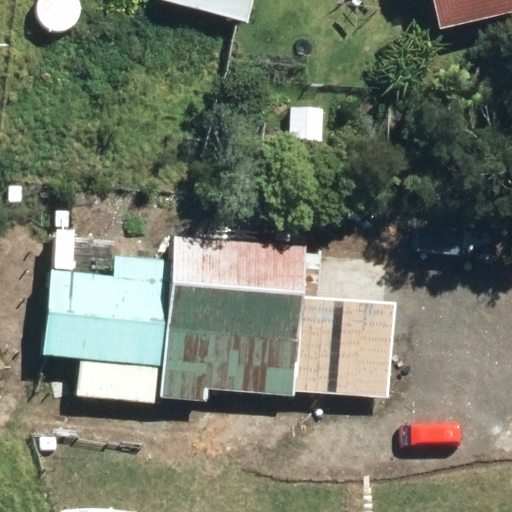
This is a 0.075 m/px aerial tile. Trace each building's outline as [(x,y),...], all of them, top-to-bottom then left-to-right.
[(151,0),(235,22),(240,0),(151,0)] [(511,0),(412,0),(421,34),(511,11),(511,0)] [(280,144),(312,144),(313,112),(282,111),(280,144)] [(66,398),(191,406),(193,392),(280,398),(286,305),(305,307),(307,260),(288,258),(289,247),(160,239),(158,267),(97,264),(97,281),(28,277),(23,357),(69,361),(66,398)] [(490,331),(399,335),(401,368),(492,363),(490,331)] [(511,474),(485,479),(490,510),(511,506),(511,474)] [(423,511),(421,480),(332,489),(333,511),(423,511)]
